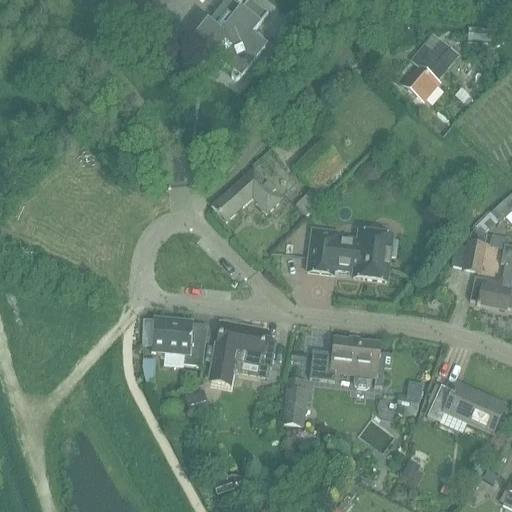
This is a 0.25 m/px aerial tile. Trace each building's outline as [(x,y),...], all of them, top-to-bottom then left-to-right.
[(230,80),(235,84),(240,81),(264,51),(263,50),(262,42),(257,38),(249,39),(257,28),(266,35),(275,23),(248,2),(239,14),(226,4),(207,28),(194,44),(193,50),(198,54),(202,51),(211,58),(213,56),(225,66),(223,68),(233,75),(230,80)] [(416,100),(422,105),(438,87),(431,81),(439,71),(444,75),(457,58),(440,44),(430,56),(427,53),(426,54),(423,52),(412,65),(418,70),(402,89),(415,100),(416,100)] [(295,209),(305,219),(323,201),(316,194),(343,166),(319,144),(292,173),(312,192),(295,209)] [(157,164),(149,173),(159,181),(166,172),(157,164)] [(253,171),(226,195),(211,209),(225,225),(252,201),(266,217),(281,203),(253,171)] [(511,195),(490,216),(499,225),(511,213),(511,195)] [(471,235),(463,273),(479,276),(487,237),(499,225),(490,216),(471,235)] [(337,245),(337,241),(338,237),(312,233),(307,275),(333,278),(333,273),(363,277),(362,282),(386,285),(389,260),(395,260),(397,245),(391,244),(392,239),(358,235),(357,247),(337,245)] [(501,267),(505,268),(500,291),(486,288),(487,283),(474,280),(469,304),(476,306),(476,308),(479,309),(480,306),(511,313),(511,249),(504,248),(501,267)] [(184,358),(184,368),(202,370),(207,329),(192,327),(192,325),(153,322),(151,355),(184,358)] [(265,335),(221,326),(217,347),(210,384),(221,386),(229,381),(231,364),(271,371),(276,345),(264,343),(265,335)] [(312,358),(309,382),(334,385),(334,384),(331,383),(332,375),(355,378),(354,388),(358,391),(366,392),(370,389),(371,380),(377,380),(376,388),(374,388),(374,389),(382,390),(384,370),(389,371),(390,359),(378,358),(379,348),(334,342),(332,357),(314,354),(312,354),(311,358),(312,358)] [(463,436),(467,426),(492,437),(505,408),(479,396),(478,398),(455,388),(452,394),(441,388),(426,419),(463,436)] [(282,427),(301,430),(305,395),(286,393),(282,427)] [(511,487),(503,507),(511,511),(511,487)]
